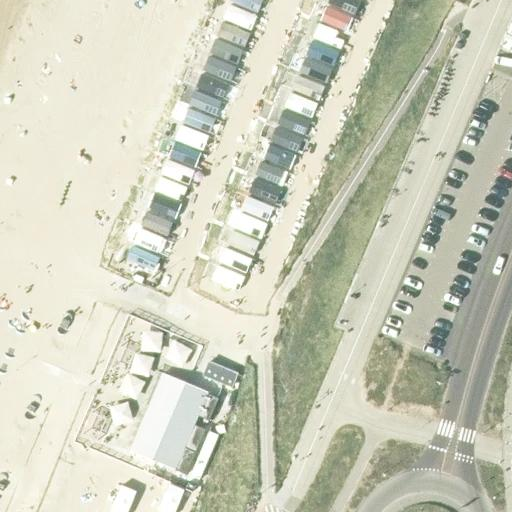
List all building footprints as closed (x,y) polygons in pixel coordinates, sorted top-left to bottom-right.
[(349,31),(360,0),(329,0),(322,21),(349,31)] [(213,34),(185,120),(214,129),(246,28),(222,20),(217,36),(213,34)] [(310,42),(307,55),(334,62),(338,49),(310,42)] [(305,58),(299,70),(315,77),(321,65),(305,58)] [(164,171),(190,179),(201,144),(175,136),(164,171)] [(265,143),(230,246),(225,244),(213,279),(240,288),(256,239),(263,241),(293,152),(265,143)] [(144,223),(171,230),(183,179),(159,173),(155,189),(153,189),(144,223)] [(139,226),(135,240),(159,247),(163,232),(139,226)] [(155,255),(134,244),(129,255),(150,265),(155,255)] [(209,358),(203,374),(233,386),(240,370),(209,358)] [(151,387),(117,465),(169,487),(203,409),(151,387)] [(81,477),(89,456),(75,451),(67,472),(81,477)] [(56,511),(108,511),(109,509),(57,503),(56,511)]
